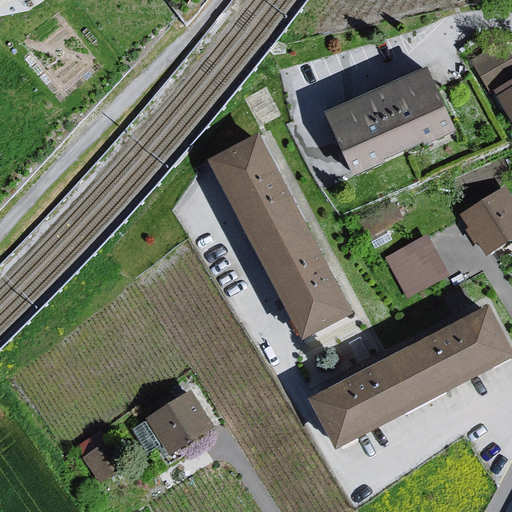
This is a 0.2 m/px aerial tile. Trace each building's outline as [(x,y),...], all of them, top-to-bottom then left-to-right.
[(426,72),(334,111),(359,168),(451,129),(426,72)] [(220,174),(300,338),(348,314),(268,151),(220,174)] [(511,206),(503,191),(459,218),(481,260),(511,244),(511,206)] [(448,276),(427,238),(388,259),(408,297),(448,276)] [(483,312),(315,400),(342,447),(509,358),(483,312)] [(191,396),(149,422),(171,457),(213,431),(191,396)] [(86,454),(102,478),(120,466),(104,442),(86,454)]
